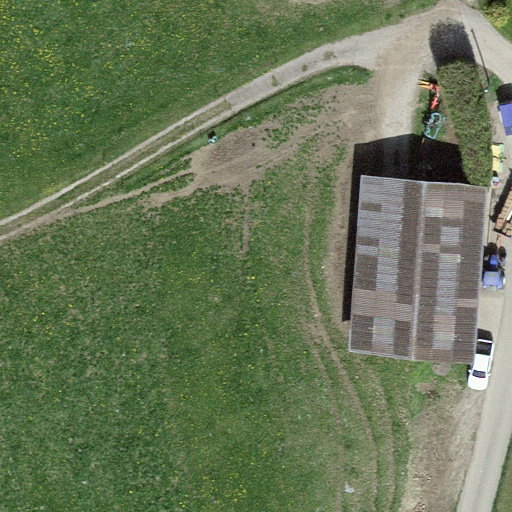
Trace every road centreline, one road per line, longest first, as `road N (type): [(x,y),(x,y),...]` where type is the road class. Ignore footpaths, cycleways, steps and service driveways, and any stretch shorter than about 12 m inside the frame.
road 1 (track): [(511,59),(472,28),(306,60),(0,231)]
road 2 (unclassified): [(511,384),(475,511)]
